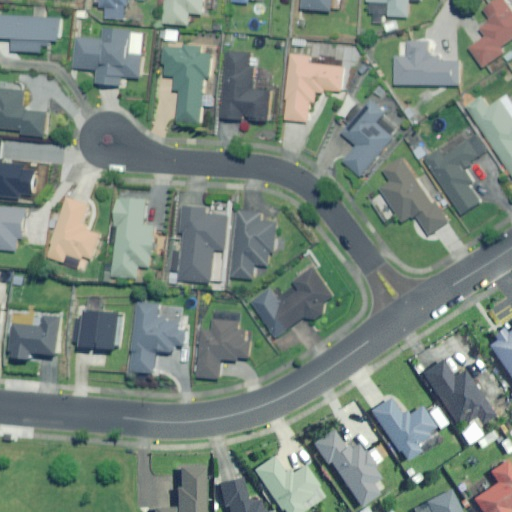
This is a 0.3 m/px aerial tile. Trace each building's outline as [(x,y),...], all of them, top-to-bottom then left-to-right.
[(97,0),(97,7),(109,8),(108,19),(128,21),(130,0),(97,0)] [(167,0),(165,24),(191,26),(192,14),(207,15),(208,0),(167,0)] [(304,0),(304,9),(337,12),(337,0),(304,0)] [(369,0),(370,2),(391,4),(391,17),(413,18),(413,0),(369,0)] [(511,4),(509,0),(502,0),(487,10),(495,21),(483,29),(489,38),(473,48),(486,68),(507,55),(503,48),(511,42),(511,4)] [(69,19),(0,15),(0,38),(16,39),(15,51),(46,53),(46,46),(54,46),(54,42),(68,42),(69,19)] [(135,30),(107,27),(106,40),(78,38),(75,68),(101,71),(100,84),(126,86),(127,77),(146,79),(150,34),(135,33),(135,30)] [(433,54),(433,42),(410,41),(410,57),(398,57),(398,85),(464,86),(464,62),(441,62),(442,54),(433,54)] [(206,53),(206,47),(187,46),(187,49),(165,48),(164,64),(167,65),(166,77),(177,78),(176,91),(183,91),(181,123),(205,125),(208,77),(215,78),(217,53),(206,53)] [(253,55),(228,53),(222,119),(244,120),(244,118),(273,120),(275,92),(255,90),(257,68),(252,68),(253,55)] [(317,102),(318,92),(327,93),(328,90),(346,91),(348,68),(311,65),(311,57),(290,55),(287,100),(289,101),(287,120),(311,122),(312,102),(317,102)] [(0,89),(0,128),(27,131),(27,135),(51,137),(54,114),(28,111),(30,92),(0,89)] [(511,99),(510,96),(492,108),(485,98),(471,107),(511,168),(511,99)] [(406,128),(389,113),(374,100),(345,134),(361,147),(347,162),(364,177),(397,139),(406,128)] [(490,152),(479,136),(449,157),(444,150),(429,161),(467,216),(485,203),(472,185),(478,182),(468,167),(490,152)] [(0,197),(28,200),(29,193),(41,194),(43,172),(30,171),(30,166),(4,164),(6,141),(0,140),(0,197)] [(424,146),(415,151),(421,162),(430,157),(424,146)] [(437,205),(406,158),(386,171),(393,182),(383,188),(407,224),(420,216),(433,235),(453,222),(440,203),(437,205)] [(93,206),(72,199),(53,257),(70,263),(73,255),(88,260),(89,256),(100,260),(107,236),(86,229),(93,206)] [(152,201),(123,199),(120,229),(115,228),(113,244),(121,245),(118,277),(144,280),(145,267),(158,268),(160,244),(166,245),(167,237),(160,237),(161,227),(150,226),(152,201)] [(33,210),(0,207),(0,249),(22,251),(24,239),(30,239),(33,210)] [(210,209),(185,207),(183,234),(187,234),(183,281),(217,283),(219,251),(230,252),(233,217),(209,215),(210,209)] [(265,222),(266,214),(240,211),(235,278),(258,280),(260,265),(272,266),(273,253),(278,254),(281,223),(265,222)] [(342,303),(318,268),(297,283),(302,291),(284,304),(274,290),(254,304),(278,339),(307,318),(317,320),(342,303)] [(180,345),(188,346),(190,330),(184,330),(185,322),(163,319),(164,305),(142,303),(135,372),(160,375),(162,352),(179,354),(180,345)] [(223,379),(224,360),(240,361),(240,358),(251,359),(252,331),(241,330),(242,312),(218,311),(218,318),(214,318),(214,332),(202,331),(200,378),(223,379)] [(77,321),(76,344),(86,344),(86,348),(126,350),(128,314),(89,312),(88,322),(77,321)] [(47,328),(16,325),(14,352),(18,352),(17,358),(35,360),(36,354),(63,356),(66,319),(48,317),(47,328)] [(511,338),(486,356),(511,392),(511,338)] [(454,378),(443,361),(423,374),(455,423),(463,418),(466,423),(475,417),(480,424),(494,415),(465,371),(454,378)] [(405,417),(392,397),(371,412),(405,462),(420,452),(414,443),(447,421),(436,406),(426,413),(421,406),(405,417)] [(333,430),(313,444),(327,464),(330,462),(361,507),(386,490),(377,478),(380,476),(373,466),(384,458),(375,445),(364,453),(357,443),(347,450),(333,430)] [(286,475),(274,457),(255,470),(281,510),(283,508),(285,511),(301,511),(325,497),(303,464),(286,475)] [(511,507),(511,467),(507,460),(490,472),(498,483),(474,498),(483,511),(511,511),(510,509),(511,507)] [(207,511),(207,467),(181,467),(181,488),(177,487),(177,509),(155,508),(154,511),(207,511)] [(247,503),(242,479),(219,484),(224,507),(228,506),(229,511),(264,511),(262,499),(247,503)] [(461,511),(450,490),(414,510),(414,511),(461,511)]
